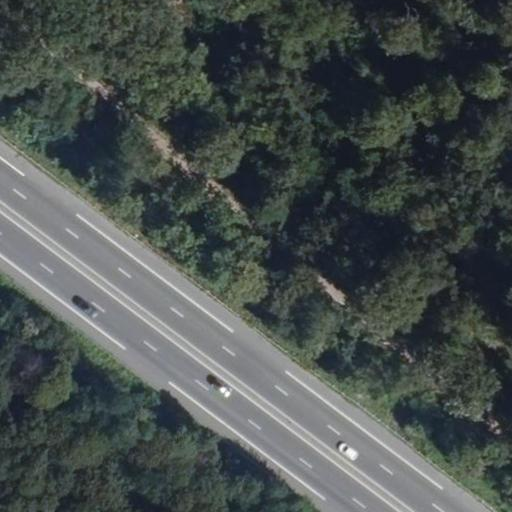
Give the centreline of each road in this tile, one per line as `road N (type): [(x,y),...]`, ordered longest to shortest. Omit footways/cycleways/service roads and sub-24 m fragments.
road 1 (track): [(511,432),(0,1)]
road 2 (motorway): [(450,511),(0,173)]
road 3 (motorway): [(0,240),(362,511)]
